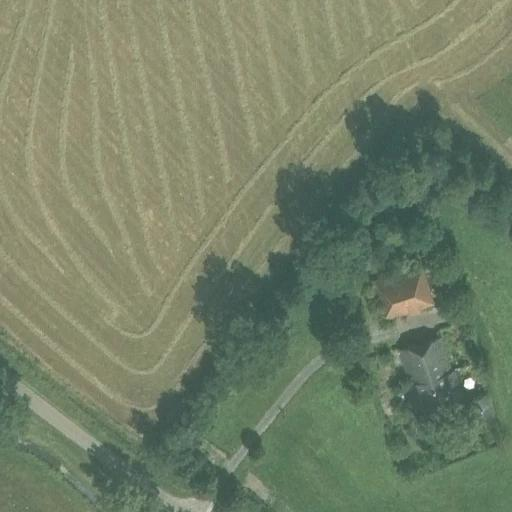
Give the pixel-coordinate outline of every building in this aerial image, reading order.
[(430,236),(429,214),(406,215),(407,237),(430,236)] [(392,247),(386,229),(370,234),(377,253),(392,247)] [(332,278),(335,282),(371,265),(358,238),(344,245),(347,250),(324,260),(332,278)] [(423,264),(374,279),(385,317),(435,302),(423,264)] [(415,409),(463,395),(455,368),(452,369),(441,334),(400,347),(411,382),(407,383),(415,409)] [(486,392),(470,396),(477,416),(492,411),(486,392)]
